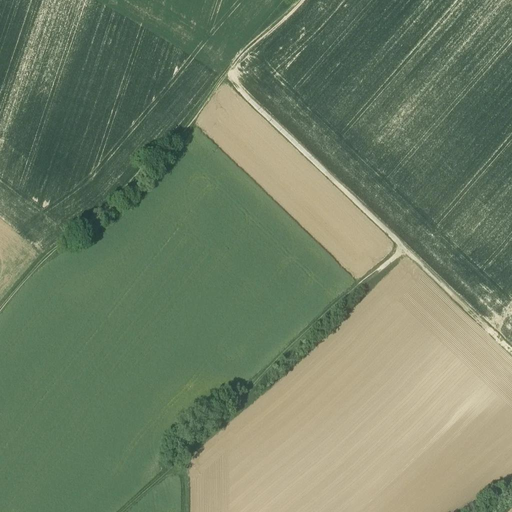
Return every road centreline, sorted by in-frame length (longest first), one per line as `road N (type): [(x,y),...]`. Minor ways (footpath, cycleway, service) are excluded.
road 1 (track): [(511,354),(228,75)]
road 2 (track): [(186,453),(337,303),(402,251)]
road 3 (track): [(122,511),(186,453),(192,511)]
